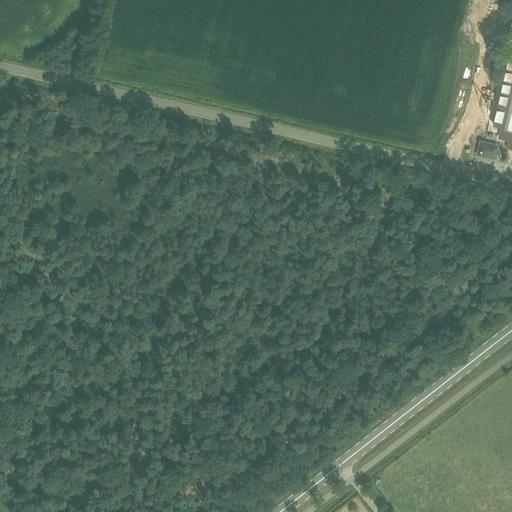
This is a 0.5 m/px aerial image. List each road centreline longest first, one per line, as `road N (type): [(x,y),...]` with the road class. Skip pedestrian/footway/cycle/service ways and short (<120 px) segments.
road 1 (unclassified): [(511,182),(0,64)]
road 2 (secondary): [(281,511),(507,335)]
